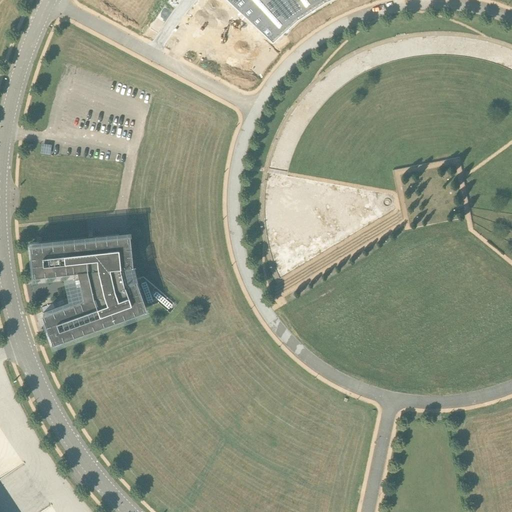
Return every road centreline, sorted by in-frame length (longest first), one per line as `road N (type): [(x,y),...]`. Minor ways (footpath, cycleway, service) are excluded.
road 1 (unclassified): [(256,109),(236,165),(234,230),(258,305),(322,368),(390,399)]
road 2 (unclassified): [(511,18),(456,3),(364,13),(294,57),(256,109)]
road 3 (unclassified): [(256,109),(48,1)]
road 4 (unclassified): [(48,1),(0,154)]
road 5 (unclassified): [(130,511),(87,466),(43,394)]
road 6 (unclassified): [(3,263),(20,342),(43,394)]
road 7 (unclassified): [(390,399),(445,403),(511,387)]
